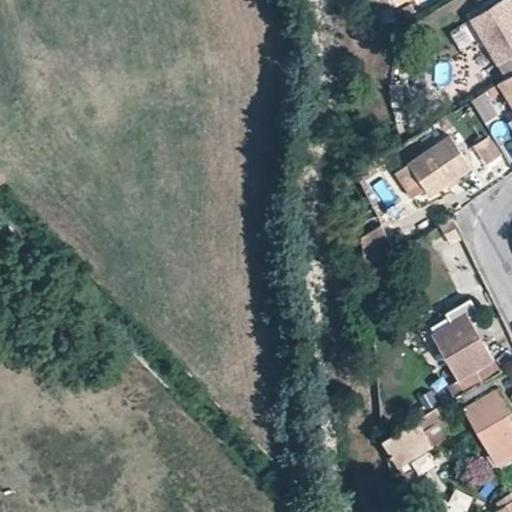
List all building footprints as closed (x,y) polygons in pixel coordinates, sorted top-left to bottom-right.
[(511,3),(510,0),(509,0),(472,22),(507,81),(511,78),(511,3)] [(511,78),(507,81),(484,95),(493,112),(510,101),(511,103),(511,127),(511,128),(511,130),(511,78)] [(463,125),(475,141),(488,132),(478,115),(463,125)] [(452,140),(411,166),(429,194),(430,195),(472,170),(452,140)] [(429,194),(411,166),(397,175),(415,202),(429,194)] [(443,230),(448,238),(460,232),(456,222),(443,230)] [(358,244),(361,274),(400,252),(386,227),(358,244)] [(481,357),(494,350),(464,288),(429,306),(459,369),(481,357)] [(459,369),(445,377),(474,431),(508,412),(481,357),(459,369)] [(409,395),(374,415),(380,428),(416,410),(409,395)] [(416,410),(380,428),(386,438),(421,420),(416,410)] [(418,457),(454,439),(441,413),(387,439),(409,484),(427,476),(418,457)] [(511,511),(511,503),(498,511),(511,511)]
